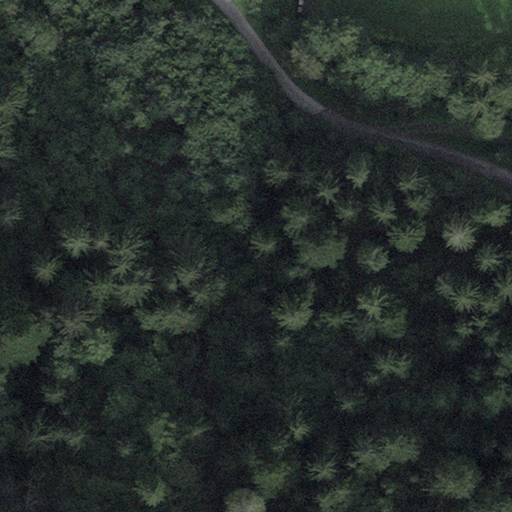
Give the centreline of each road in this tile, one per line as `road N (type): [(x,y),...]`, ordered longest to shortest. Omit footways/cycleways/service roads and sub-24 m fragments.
road 1 (track): [(511,181),(485,165),(344,127),(298,100)]
road 2 (unclassified): [(298,100),(213,0)]
road 3 (track): [(383,136),(433,128),(511,144)]
